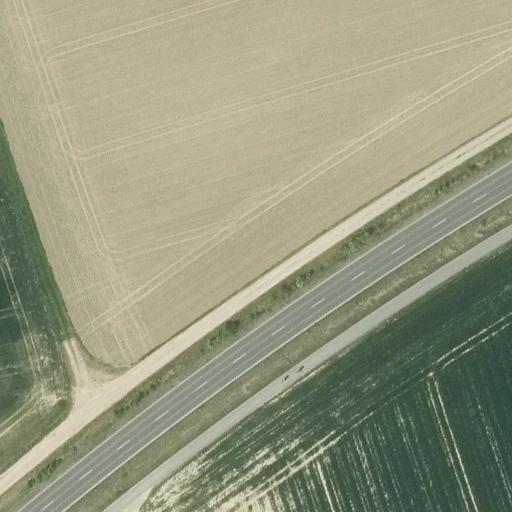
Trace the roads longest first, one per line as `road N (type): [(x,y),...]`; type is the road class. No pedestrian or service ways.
road 1 (track): [(511,122),(95,393),(0,475)]
road 2 (secondary): [(511,176),(303,312),(35,511)]
road 3 (track): [(511,231),(371,317),(115,511)]
road 4 (track): [(0,115),(95,393)]
